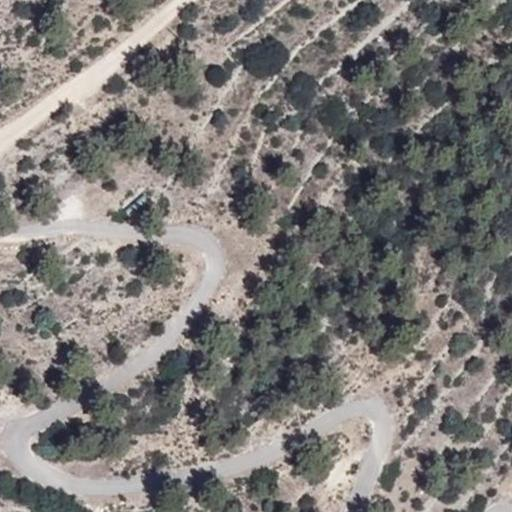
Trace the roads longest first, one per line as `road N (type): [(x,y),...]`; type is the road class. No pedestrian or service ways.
road 1 (unclassified): [(0,231),(180,236),(204,245),(213,265),(208,292),(178,331),(107,384),(25,426),(18,447),(30,464),(71,487),(189,476),(268,454),(329,415),(361,409),(381,418),(356,511)]
road 2 (unclassified): [(0,139),(185,0)]
